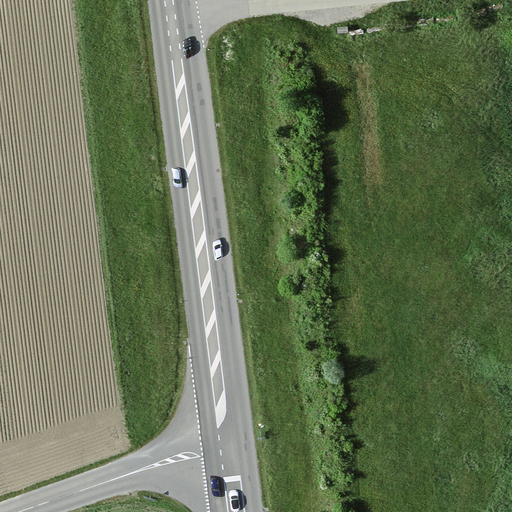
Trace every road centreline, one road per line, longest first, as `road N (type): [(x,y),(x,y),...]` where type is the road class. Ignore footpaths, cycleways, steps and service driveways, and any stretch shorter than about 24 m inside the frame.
road 1 (tertiary): [(225,440),(179,0)]
road 2 (tertiary): [(19,511),(225,440)]
road 3 (track): [(181,13),(334,0)]
